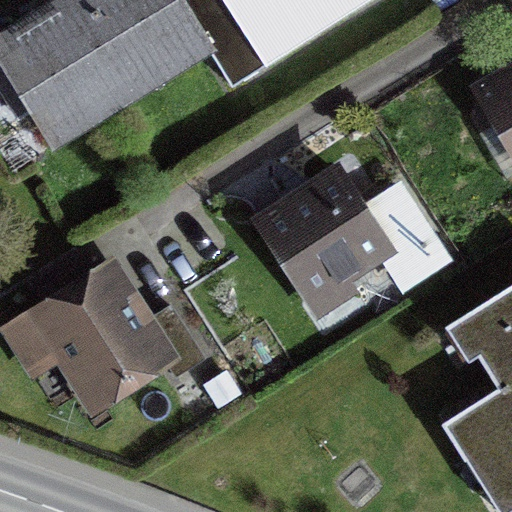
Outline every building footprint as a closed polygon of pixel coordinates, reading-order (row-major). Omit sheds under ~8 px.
[(66,0),(0,41),(0,82),(8,77),(48,143),(203,48),(205,48),(175,0),(66,0)] [(175,0),(205,48),(203,48),(228,90),(368,0),(175,0)] [(511,74),(480,93),(511,148),(511,74)] [(307,298),(382,250),(334,175),(259,225),(307,298)] [(106,270),(35,316),(92,404),(162,359),(173,376),(199,359),(167,308),(141,325),(106,270)] [(511,286),(454,323),(497,390),(441,426),(462,461),(477,452),(511,507),(511,286)]
